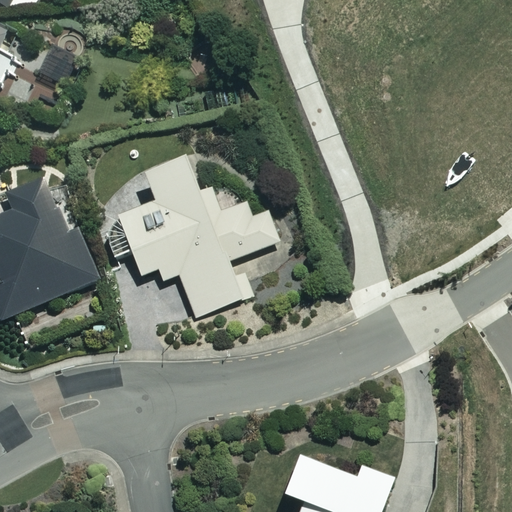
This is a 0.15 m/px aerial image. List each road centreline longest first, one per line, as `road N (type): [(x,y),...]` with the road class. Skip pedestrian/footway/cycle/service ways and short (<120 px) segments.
road 1 (residential): [(137,396),(304,373),(477,289)]
road 2 (residential): [(7,441),(58,413),(137,396)]
